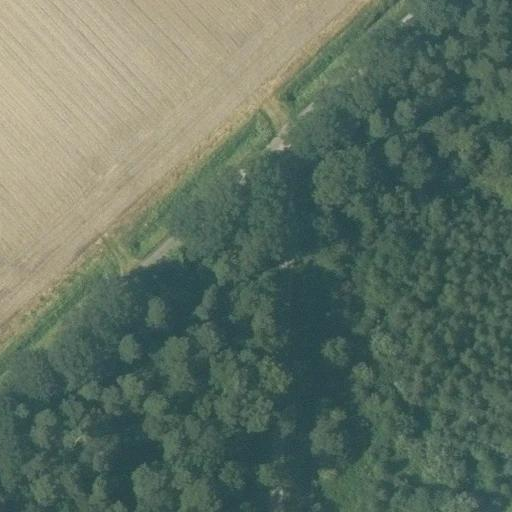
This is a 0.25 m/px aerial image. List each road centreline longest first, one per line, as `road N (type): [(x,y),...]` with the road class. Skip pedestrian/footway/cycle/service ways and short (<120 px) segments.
road 1 (track): [(295,131),(0,407)]
road 2 (track): [(276,511),(295,131)]
road 3 (track): [(295,131),(439,0)]
